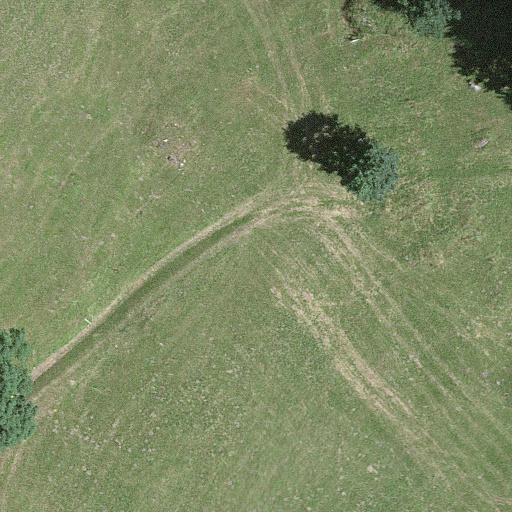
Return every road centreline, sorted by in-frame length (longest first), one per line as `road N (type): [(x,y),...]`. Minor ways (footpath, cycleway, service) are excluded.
road 1 (track): [(247,511),(285,396),(258,328),(192,317),(102,324)]
road 2 (track): [(102,324),(0,424)]
